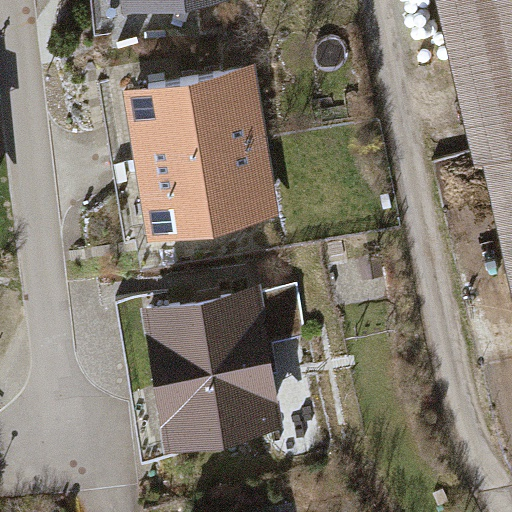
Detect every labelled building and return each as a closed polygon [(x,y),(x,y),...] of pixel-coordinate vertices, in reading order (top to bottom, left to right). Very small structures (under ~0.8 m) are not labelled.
[(256,0),(129,0),(132,24),(258,12),(256,0)] [(511,0),(442,0),(511,292),(511,0)] [(259,75),(126,98),(139,173),(272,150),(259,75)] [(272,150),(139,173),(152,248),(285,225),(272,150)] [(265,299),(149,319),(173,458),(289,438),(265,299)]
